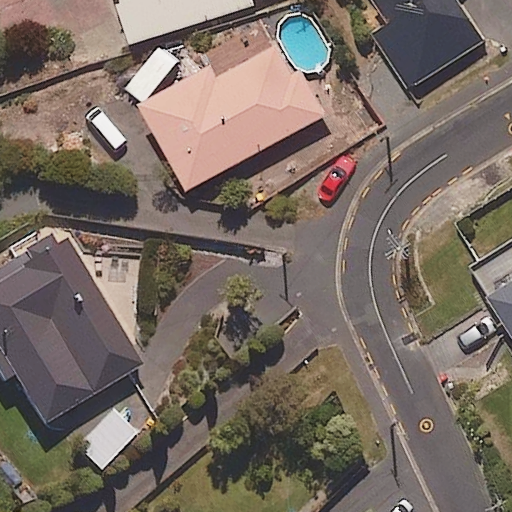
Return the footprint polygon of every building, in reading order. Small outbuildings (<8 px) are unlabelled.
[(118,0),(130,39),(253,2),(252,0),(118,0)] [(380,0),(386,9),(374,16),(413,82),(484,41),(459,0),(380,0)] [(325,114),(285,36),(224,67),(220,58),(141,98),(187,186),(325,114)] [(137,369),(57,224),(45,230),(51,242),(0,270),(0,381),(0,382),(12,376),(38,424),(137,369)] [(511,254),(511,253),(477,273),(511,332),(511,254)] [(139,430),(114,408),(77,451),(102,473),(139,430)]
